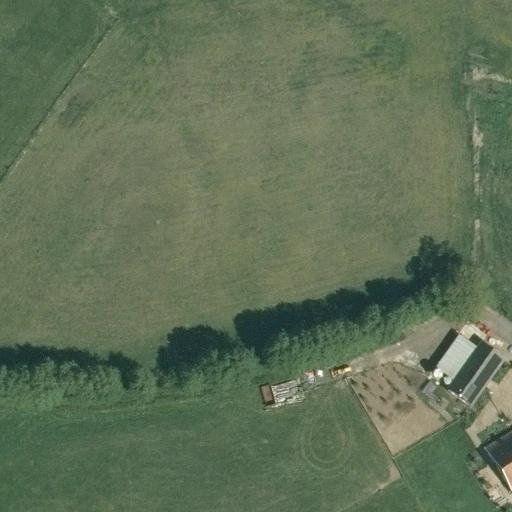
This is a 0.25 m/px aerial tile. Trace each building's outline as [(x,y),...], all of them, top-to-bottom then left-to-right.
[(490,378),(468,362),(447,392),(469,408),(490,378)] [(511,433),(484,451),(511,495),(511,433)] [(416,447),(372,473),(389,501),(433,474),(416,447)] [(224,479),(235,475),(228,456),(218,460),(224,479)] [(432,476),(390,503),(395,511),(398,511),(438,485),(432,476)]
